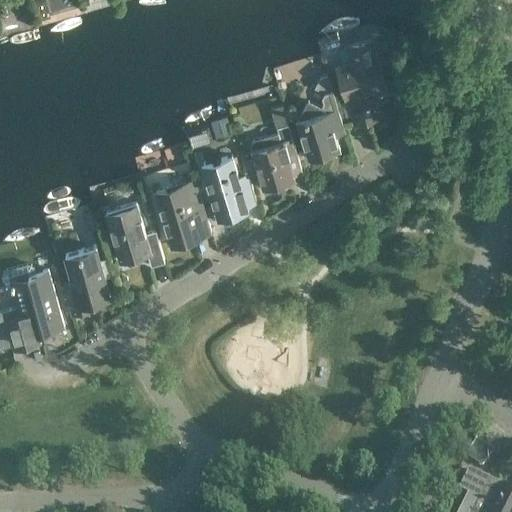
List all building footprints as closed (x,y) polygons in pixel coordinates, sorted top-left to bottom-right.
[(372,93),(387,89),(378,56),(375,57),(370,39),(347,45),(352,64),(337,68),(347,100),(349,100),(356,123),(379,116),(372,93)] [(344,128),(337,107),(332,90),(330,85),(328,75),(320,78),(313,91),(318,106),(308,101),(298,119),(297,120),(298,121),(296,124),(299,126),(307,151),(305,155),(309,157),(309,158),(310,158),(314,159),(316,156),(340,149),(334,131),(344,128)] [(253,140),(251,145),(263,187),(294,178),(287,156),(297,153),(289,123),(277,127),(279,133),(253,140)] [(218,218),(245,210),(244,206),(257,202),(248,173),(238,176),(232,156),(202,165),(218,218)] [(171,244),(191,238),(190,236),(211,229),(200,193),(195,178),(155,190),(171,244)] [(137,202),(106,211),(120,260),(147,253),(151,266),(165,262),(155,230),(146,233),(137,202)] [(110,297),(96,246),(65,255),(72,281),(63,283),(71,313),(98,306),(103,321),(114,318),(108,297),(110,297)] [(38,334),(64,327),(48,268),(35,272),(34,267),(31,264),(27,263),(7,269),(3,272),(3,276),(6,287),(11,285),(17,307),(0,311),(0,328),(2,346),(13,343),(14,348),(40,341),(38,334)] [(488,479),(469,470),(459,491),(476,500),(470,511),(511,511),(511,491),(488,480),(488,479)]
